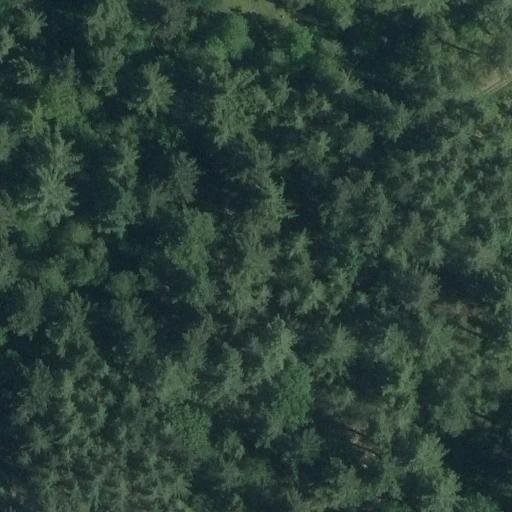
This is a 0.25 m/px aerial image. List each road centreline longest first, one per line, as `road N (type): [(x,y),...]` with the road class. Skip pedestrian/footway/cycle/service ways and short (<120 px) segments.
road 1 (track): [(0,392),(511,78)]
road 2 (track): [(130,0),(248,239)]
